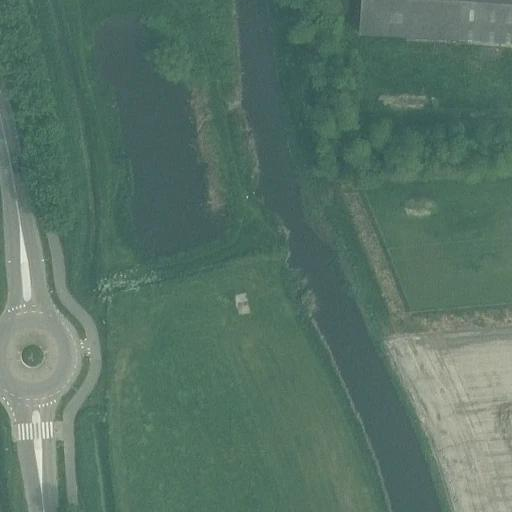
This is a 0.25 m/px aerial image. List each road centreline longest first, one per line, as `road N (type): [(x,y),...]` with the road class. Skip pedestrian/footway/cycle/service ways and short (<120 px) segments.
road 1 (tertiary): [(15,390),(41,511)]
road 2 (tertiary): [(44,511),(48,390)]
